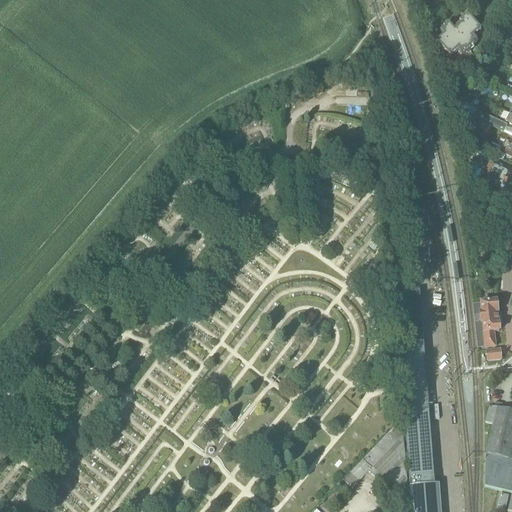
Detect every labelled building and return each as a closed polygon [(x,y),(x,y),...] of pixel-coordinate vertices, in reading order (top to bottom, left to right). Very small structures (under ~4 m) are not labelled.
[(440,32),(444,37),(436,44),(449,59),(457,53),(461,58),(477,44),(472,39),(480,32),(467,17),(458,24),(459,25),(452,31),(448,25),(440,32)] [(500,28),(511,34),(511,21),(505,18),(500,28)] [(507,41),(495,34),(488,47),(492,49),(497,52),(500,46),(503,48),(507,41)] [(453,109),(448,117),(476,130),(474,134),(484,138),(489,127),(474,119),(453,109)] [(474,119),(489,127),(502,133),(506,126),(477,112),(474,119)] [(511,143),(505,140),(500,152),(511,157),(511,143)] [(493,156),(496,148),(484,142),(480,150),(493,156)] [(506,173),(493,166),(489,164),(479,184),(493,190),(494,187),(498,189),(499,192),(502,191),(502,188),(507,177),(506,173)] [(399,345),(422,343),(418,293),(396,295),(399,345)] [(480,305),(481,315),(478,316),(479,325),(482,325),(485,350),(495,349),(493,334),(499,333),(495,303),(480,305)] [(423,343),(422,343),(399,345),(403,400),(411,511),(435,511),(433,478),(432,478),(423,343)] [(487,362),(500,361),(500,351),(486,352),(487,362)] [(379,409),(397,407),(396,395),(378,397),(379,409)] [(484,488),(497,491),(510,494),(511,484),(511,412),(489,407),(484,423),(492,424),(492,425),(485,455),(484,488)] [(368,472),(375,480),(376,479),(407,492),(402,423),(398,423),(342,481),(351,489),(368,472)] [(339,489),(346,496),(351,491),(343,484),(339,489)] [(496,509),(504,511),(508,497),(499,495),(496,509)] [(246,510),(248,511),(260,511),(261,511),(258,509),(252,503),(246,510)]
